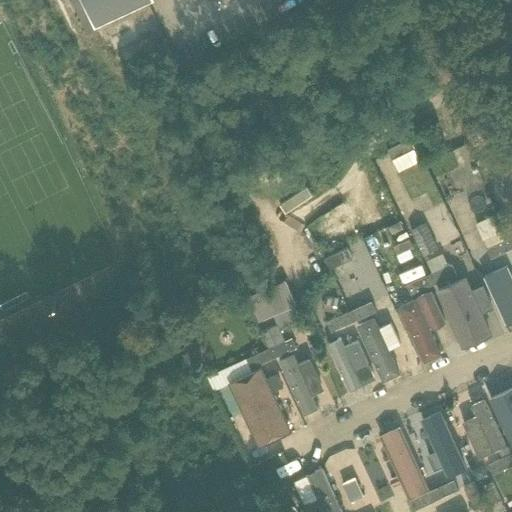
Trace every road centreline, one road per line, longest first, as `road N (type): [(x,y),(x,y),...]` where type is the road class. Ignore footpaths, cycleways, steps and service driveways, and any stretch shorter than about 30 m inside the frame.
road 1 (track): [(511,85),(464,91),(385,130),(355,176),(269,239)]
road 2 (track): [(66,511),(20,400)]
